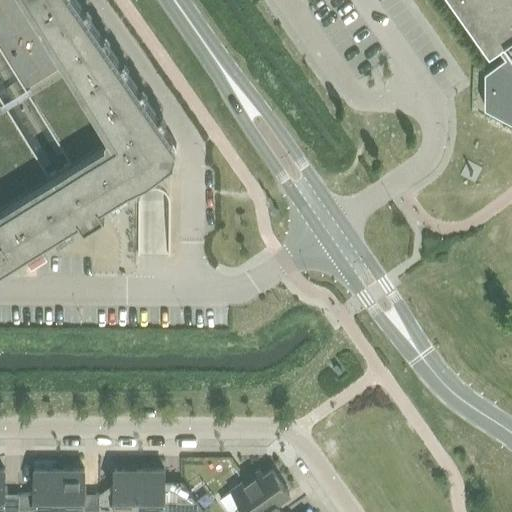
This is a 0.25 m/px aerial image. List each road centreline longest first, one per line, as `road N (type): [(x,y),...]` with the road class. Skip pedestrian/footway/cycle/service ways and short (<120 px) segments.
road 1 (residential): [(0,429),(297,434)]
road 2 (tertiary): [(341,221),(266,114),(227,65),(214,61)]
road 3 (tertiary): [(214,61),(246,127),(320,236)]
road 4 (unclassified): [(419,92),(377,101),(353,94),(287,0)]
road 5 (unclassified): [(341,221),(429,154),(432,119),(419,92)]
road 6 (tertiary): [(320,236),(377,318),(408,355),(421,358)]
road 7 (tertiary): [(421,358),(398,304),(341,221)]
